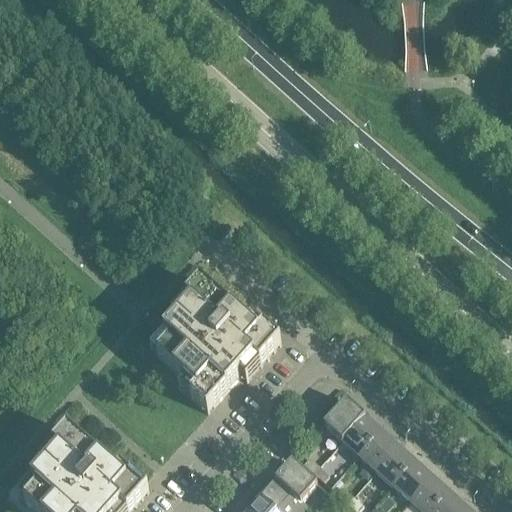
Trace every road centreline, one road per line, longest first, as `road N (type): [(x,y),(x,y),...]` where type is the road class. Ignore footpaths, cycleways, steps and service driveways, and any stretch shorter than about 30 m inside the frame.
road 1 (secondary): [(511,272),(196,0)]
road 2 (residential): [(500,511),(325,355)]
road 3 (residential): [(182,511),(325,355)]
road 4 (residential): [(325,355),(210,251)]
